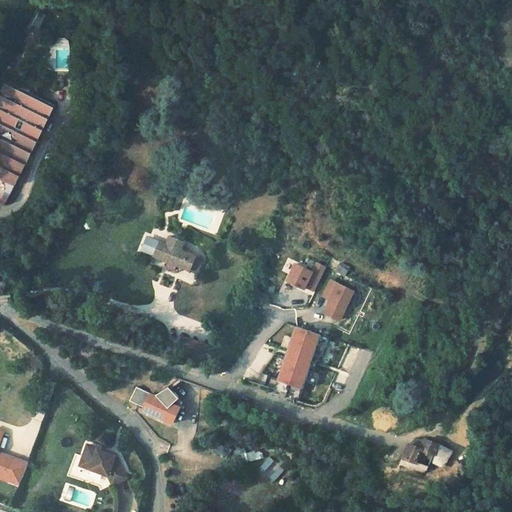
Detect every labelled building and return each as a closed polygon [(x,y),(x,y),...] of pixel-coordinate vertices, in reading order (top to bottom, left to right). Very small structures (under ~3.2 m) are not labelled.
[(0,199),(7,202),(56,105),(8,81),(0,97),(0,199)] [(189,270),(195,257),(193,256),(194,254),(190,252),(189,255),(177,249),(181,241),(170,236),(167,244),(160,242),(154,255),(189,270)] [(294,263),(286,283),(315,294),(326,265),(315,261),(312,270),(294,263)] [(340,323),(356,291),(330,278),(321,297),(328,301),(322,313),(340,323)] [(443,310),(448,298),(432,291),(427,303),(443,310)] [(333,337),(290,324),(278,364),(311,375),(315,364),(324,367),(333,337)] [(203,368),(213,346),(192,339),(172,332),(177,358),(203,368)] [(333,388),(342,391),(347,377),(337,374),(333,388)] [(174,423),(181,407),(173,403),(179,398),(168,387),(158,397),(151,393),(137,387),(130,402),(137,405),(136,407),(137,408),(150,413),(174,423)] [(16,461),(0,455),(0,442),(3,434),(0,433),(0,479),(8,483),(16,461)] [(432,462),(440,446),(427,440),(425,440),(420,448),(412,445),(409,446),(402,458),(429,467),(431,463),(432,462)] [(440,446),(432,462),(431,463),(443,468),(452,451),(440,446)] [(86,448),(80,469),(109,477),(114,486),(127,478),(115,457),(114,457),(108,455),(108,454),(86,448)] [(425,476),(429,467),(402,458),(399,465),(425,476)] [(27,465),(16,461),(8,483),(20,487),(27,465)]
